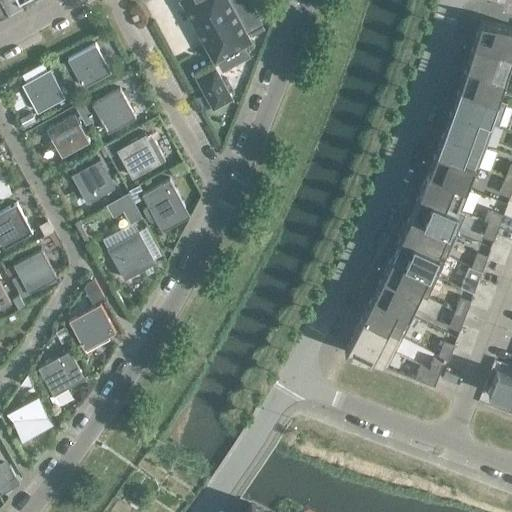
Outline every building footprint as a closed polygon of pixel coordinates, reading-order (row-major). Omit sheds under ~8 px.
[(180,0),(213,60),(216,59),(222,68),(248,54),(243,44),(251,40),(244,28),(260,20),(249,0),(180,0)] [(511,51),(511,25),(480,20),(473,43),(511,55),(511,51)] [(110,70),(95,42),(67,57),(82,85),(110,70)] [(473,43),(466,64),(504,77),(511,55),(473,43)] [(71,69),(66,59),(60,62),(65,72),(71,69)] [(504,77),(466,64),(459,86),(497,99),(497,98),(504,77)] [(36,110),(65,95),(49,67),(21,82),(36,110)] [(214,67),(195,77),(212,108),(231,97),(214,67)] [(69,70),(65,72),(75,89),(78,87),(69,70)] [(506,101),(497,98),(497,99),(459,86),(451,107),(494,122),(493,123),(498,125),(506,101)] [(119,87),(91,102),(107,130),(135,115),(119,87)] [(96,111),(88,96),(80,101),(88,116),(96,111)] [(74,104),(85,123),(90,121),(79,101),(74,104)] [(494,122),(451,107),(444,129),(486,144),(493,123),(494,122)] [(34,117),(30,109),(18,116),(22,124),(34,117)] [(74,112),(46,127),(61,155),(89,140),(74,112)] [(486,144),(444,129),(436,150),(477,166),(486,144)] [(157,143),(152,146),(144,132),(116,147),(131,175),(164,157),(157,143)] [(110,155),(115,152),(111,145),(119,140),(117,136),(109,141),(104,143),(110,155)] [(427,171),(469,188),(477,166),(436,150),(427,171)] [(98,157),(70,172),(86,200),(114,185),(98,157)] [(460,209),(461,208),(469,188),(427,171),(419,192),(460,209)] [(511,179),(504,176),(500,188),(510,192),(511,187),(511,179)] [(169,178),(141,193),(147,205),(142,208),(148,219),(154,216),(156,221),(184,206),(169,178)] [(0,185),(0,198),(12,192),(6,182),(0,185)] [(135,202),(140,199),(136,191),(142,188),(140,184),(129,190),(135,202)] [(128,191),(105,204),(112,216),(122,210),(129,222),(141,216),(128,191)] [(461,208),(460,209),(419,192),(410,213),(456,233),(465,210),(461,208)] [(16,202),(0,210),(0,239),(3,246),(31,230),(16,202)] [(490,209),(486,220),(488,220),(498,224),(502,214),(490,209)] [(401,234),(446,254),(456,233),(410,213),(401,234)] [(488,220),(483,232),(494,236),(498,224),(488,220)] [(138,229),(106,247),(124,278),(155,261),(138,229)] [(436,275),(446,254),(401,234),(391,254),(428,271),(436,275)] [(19,274),(10,279),(17,290),(25,286),(28,291),(56,275),(41,247),(12,262),(19,274)] [(428,271),(391,254),(382,275),(422,294),(422,295),(426,297),(426,296),(436,275),(428,271)] [(486,258),(475,254),(471,266),(481,270),(486,258)] [(471,266),(466,277),(477,281),(481,270),(471,266)] [(412,315),(422,295),(422,294),(382,275),(372,295),(412,315)] [(0,305),(10,300),(11,300),(0,280),(0,305)] [(18,294),(12,297),(17,308),(24,304),(18,294)] [(401,336),(412,315),(372,295),(362,316),(401,336)] [(458,299),(454,311),(464,314),(469,303),(458,299)] [(99,302),(68,319),(81,343),(83,347),(94,341),(115,330),(99,302)] [(464,314),(454,311),(449,322),(460,326),(464,314)] [(362,316),(353,332),(393,352),(401,336),(362,316)] [(353,332),(344,350),(386,366),(393,352),(353,332)] [(437,354),(447,360),(452,346),(442,342),(437,354)] [(84,377),(69,349),(37,366),(53,394),(84,377)] [(429,366),(424,380),(434,384),(442,362),(433,357),(429,366)] [(419,363),(414,377),(424,380),(429,366),(419,363)] [(487,391),(511,400),(511,376),(495,370),(487,391)] [(27,371),(19,382),(33,384),(27,371)] [(37,394),(6,411),(11,418),(21,439),(53,422),(47,416),(37,394)] [(0,464),(0,484),(8,480),(7,478),(16,474),(10,463),(2,468),(0,464)] [(243,511),(270,511),(251,502),(243,511)]
